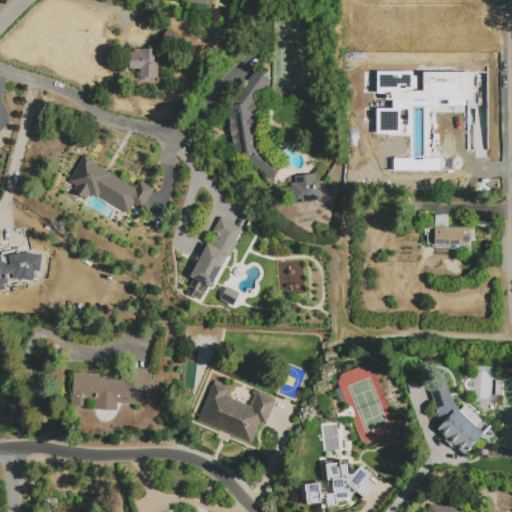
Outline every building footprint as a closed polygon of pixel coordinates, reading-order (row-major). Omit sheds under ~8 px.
[(211,0),(209,8),(173,0),(211,0)] [(148,46),(158,46),(157,79),(150,78),(149,81),(139,80),(140,70),(129,69),(130,52),(133,52),(133,48),(148,49),(148,46)] [(255,102),(263,153),(280,164),(271,178),(238,157),(235,157),(227,106),(231,105),(255,71),(270,81),(255,102)] [(486,72),(422,71),(421,90),(411,90),(411,72),(376,71),(376,93),(384,93),(384,100),(391,101),(391,109),(376,108),(375,133),(407,134),(407,119),(399,119),(399,108),(410,108),(410,156),(422,156),(423,101),(447,102),(447,109),(459,109),(459,102),(486,102),(486,72)] [(68,183),(85,155),(94,161),(93,163),(135,188),(140,181),(154,189),(142,209),(134,205),(126,218),(91,197),(88,202),(78,196),(81,191),(68,183)] [(293,204),(289,185),(295,184),(294,177),(314,174),(315,180),(318,179),(322,199),(293,204)] [(425,228),(433,228),(433,215),(448,215),(448,228),(474,228),(474,242),(470,242),(470,244),(462,245),(462,249),(448,249),(448,248),(435,248),(435,246),(433,246),(433,243),(427,243),(427,235),(425,235),(425,228)] [(211,289),(206,286),(202,294),(188,287),(192,279),(189,277),(207,242),(211,244),(216,235),(212,233),(221,217),(244,230),(211,289)] [(35,277),(37,246),(56,247),(54,278),(35,277)] [(73,374),(99,375),(99,379),(122,380),(123,367),(148,369),(148,373),(152,373),(151,391),(142,391),(141,405),(120,404),(120,411),(94,409),(95,400),(88,400),(87,407),(72,406),(73,374)] [(459,410),(484,434),(464,455),(454,445),(452,448),(445,442),(447,439),(437,429),(441,426),(428,382),(445,377),(451,398),(455,397),(459,410)] [(197,421),(215,381),(231,388),(228,396),(249,405),(256,389),(277,399),(264,426),(260,424),(251,445),(197,421)] [(355,492),(353,495),(351,497),(349,499),(346,501),(343,502),(339,503),(337,503),(338,507),(322,509),(321,504),(307,506),(306,501),(303,501),(300,484),(320,481),(321,492),(331,491),(330,483),(327,483),(324,464),(341,462),(341,464),(347,463),(349,474),(354,474),(361,466),(373,477),(370,481),(375,485),(363,499),(355,492)] [(428,511),(430,504),(435,505),(436,500),(450,503),(449,508),(458,510),(458,511),(428,511)]
